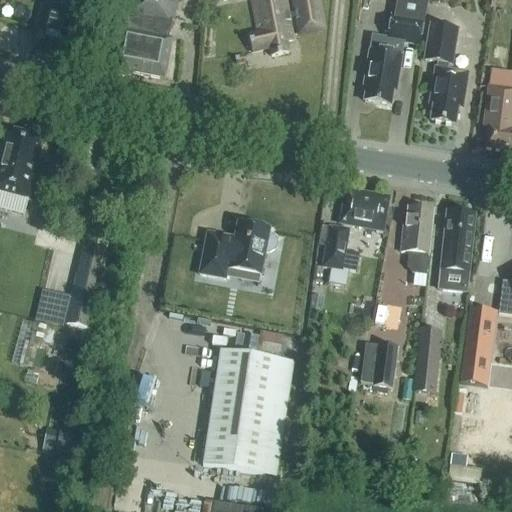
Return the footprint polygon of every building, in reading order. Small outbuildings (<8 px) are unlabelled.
[(172,24),(176,0),(126,0),(125,12),(121,32),(119,32),(111,76),(129,79),(130,76),(163,81),(171,42),(168,42),(171,24),(172,24)] [(285,43),(290,42),(281,0),(263,0),(252,2),(258,35),(248,39),(252,54),(269,51),(270,59),(288,54),(285,43)] [(293,0),(297,34),(321,32),(317,0),(293,0)] [(396,0),(393,19),(390,19),(386,44),(419,49),(427,0),(396,0)] [(46,8),(33,54),(75,65),(82,38),(69,34),(73,16),(46,8)] [(430,123),(454,127),(458,101),(462,101),(466,76),(446,72),(447,66),(450,66),(456,31),(430,27),(424,62),(437,64),(436,71),(435,70),(429,106),(433,107),(430,123)] [(393,83),(396,83),(401,57),(369,52),(362,91),(365,92),(363,104),(389,108),(393,83)] [(511,154),(511,93),(487,91),(483,128),(488,129),(485,151),(511,154)] [(36,167),(43,140),(6,131),(0,157),(0,210),(22,216),(27,200),(32,202),(41,168),(36,167)] [(381,232),(386,202),(347,194),(341,225),(381,232)] [(406,210),(402,255),(408,256),(406,270),(411,276),(426,277),(428,258),(433,213),(406,210)] [(445,211),(437,293),(465,295),(468,275),(469,261),(474,217),(474,214),(445,211)] [(270,236),(268,235),(269,231),(238,225),(235,241),(207,236),(199,277),(225,282),(225,279),(258,286),(265,254),(267,255),(270,254),(274,252),(277,247),(277,242),(273,237),(270,236)] [(342,273),(348,231),(328,228),(322,269),(342,273)] [(83,246),(64,325),(90,331),(108,252),(83,246)] [(330,272),(327,287),(345,291),(348,275),(330,272)] [(511,285),(503,284),(499,317),(511,318),(511,285)] [(485,390),(495,315),(469,311),(459,386),(485,390)] [(26,345),(50,351),(56,328),(24,320),(14,363),(21,364),(26,345)] [(440,333),(421,331),(414,395),(434,397),(440,333)] [(261,332),(257,347),(280,354),(284,339),(261,332)] [(397,349),(377,347),(377,349),(364,347),(359,386),(372,388),(372,389),(392,392),(397,349)] [(293,364),(219,353),(202,468),(276,479),(293,364)] [(46,432),(42,455),(55,458),(89,464),(93,441),(59,434),(46,432)] [(266,511),(204,502),(202,511),(266,511)]
